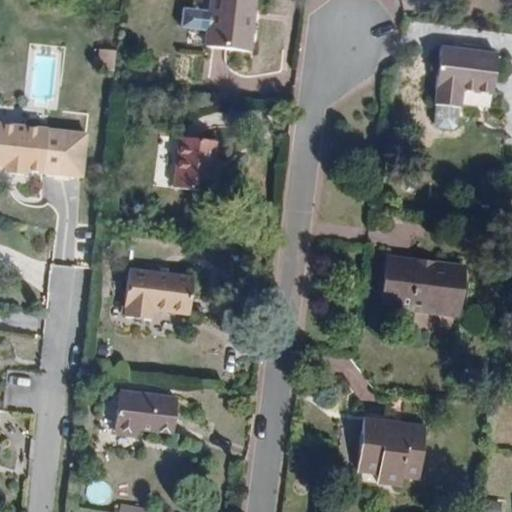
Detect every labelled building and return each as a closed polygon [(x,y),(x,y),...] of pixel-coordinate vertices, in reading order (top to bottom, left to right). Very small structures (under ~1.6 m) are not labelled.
[(257,0),(210,0),(209,10),(186,7),(183,28),(206,31),(204,45),(251,52),(257,0)] [(437,87),(435,105),(458,108),(460,90),(492,93),(497,52),(439,45),(434,86),(437,87)] [(118,70),(119,49),(103,48),(101,69),(118,70)] [(0,172),(20,174),(20,169),(80,176),(86,137),(0,124),(0,172)] [(206,136),(170,133),(166,184),(209,187),(211,162),(204,161),(206,136)] [(465,265),(386,255),(380,305),(459,315),(465,265)] [(125,307),(128,308),(127,318),(153,321),(154,310),(190,314),(194,278),(129,270),(125,307)] [(178,397),(120,390),(115,432),(142,436),(143,431),(174,435),(178,397)] [(400,486),(401,476),(419,479),(425,429),(362,421),(356,470),(377,473),(376,483),(400,486)] [(89,501),(111,501),(111,484),(89,485),(89,501)]
